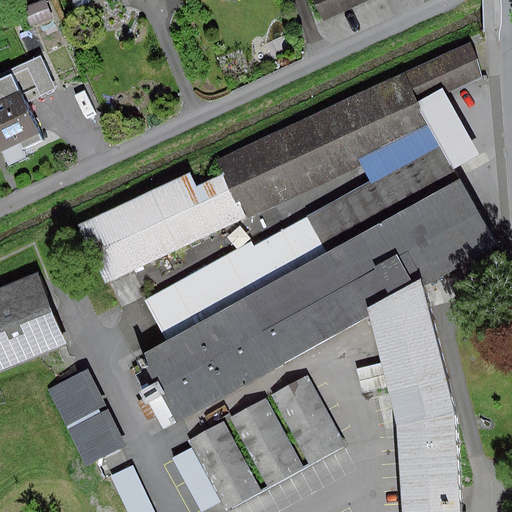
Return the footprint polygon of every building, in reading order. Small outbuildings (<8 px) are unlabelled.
[(48,0),(27,8),(34,26),(55,18),(48,0)] [(316,0),(327,22),(373,0),(316,0)] [(223,161),(230,174),(249,215),(362,161),(434,126),(424,105),(484,76),(468,44),(223,161)] [(43,56),(29,63),(44,96),(59,88),(43,56)] [(0,140),(5,152),(46,134),(31,101),(44,96),(29,63),(0,76),(0,140)] [(374,183),(311,218),(332,255),(464,182),(434,126),(362,161),(374,183)] [(194,174),(82,228),(109,283),(249,215),(230,174),(201,188),(194,174)] [(171,344),(146,358),(152,368),(138,375),(169,431),(380,314),(433,283),(500,247),(464,182),(332,255),(171,344)] [(147,301),(171,344),(332,255),(311,218),(259,248),(255,241),(147,301)] [(44,277),(0,294),(0,377),(73,350),(44,277)] [(433,283),(380,314),(408,424),(414,511),(471,511),(465,409),(433,283)] [(369,387),(393,381),(387,358),(363,364),(369,387)] [(91,370),(50,391),(68,426),(109,405),(91,370)] [(309,378),(276,397),(313,462),(346,444),(309,378)] [(268,401),(234,420),(272,488),(306,469),(268,401)] [(110,410),(70,431),(88,467),(129,447),(110,410)] [(227,424),(193,442),(196,448),(226,503),(231,511),(265,493),(227,424)] [(208,511),(226,503),(196,448),(176,459),(204,511),(208,511)] [(157,511),(135,466),(113,478),(129,511),(157,511)]
